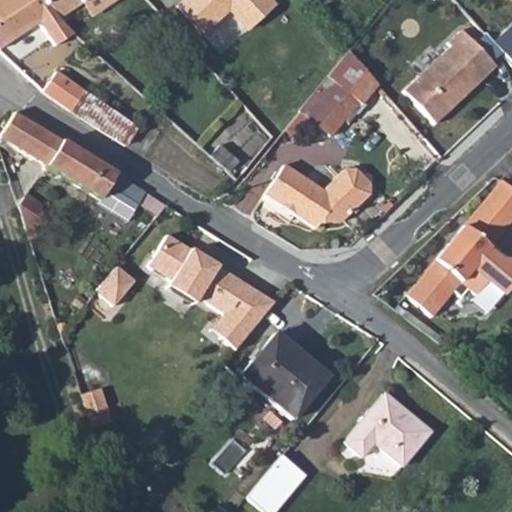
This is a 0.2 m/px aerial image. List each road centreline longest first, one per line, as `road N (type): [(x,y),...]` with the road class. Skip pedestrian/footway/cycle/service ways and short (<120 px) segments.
road 1 (residential): [(0,89),(329,289)]
road 2 (track): [(99,511),(0,232)]
road 3 (residential): [(329,289),(511,125)]
road 4 (residential): [(329,289),(511,435)]
